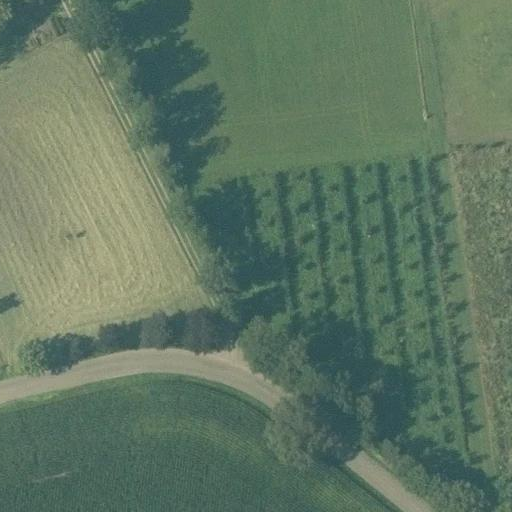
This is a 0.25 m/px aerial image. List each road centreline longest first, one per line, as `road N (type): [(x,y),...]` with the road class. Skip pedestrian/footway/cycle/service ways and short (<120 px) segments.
road 1 (track): [(486,511),(419,0)]
road 2 (tertiary): [(417,511),(313,430),(196,369),(138,361),(0,392)]
